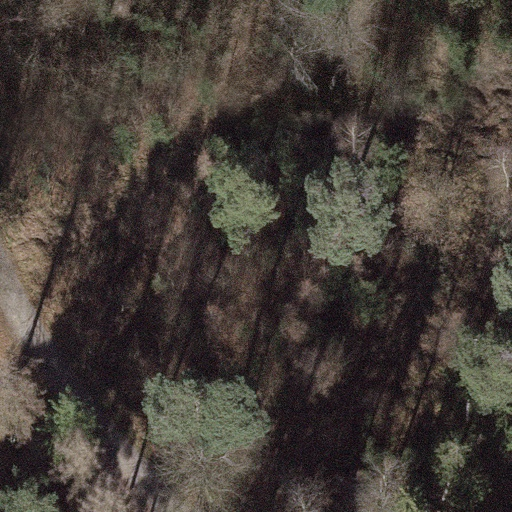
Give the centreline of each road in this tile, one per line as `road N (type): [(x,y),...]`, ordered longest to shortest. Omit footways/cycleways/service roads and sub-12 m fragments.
road 1 (track): [(68,388),(160,511)]
road 2 (track): [(68,388),(0,268)]
